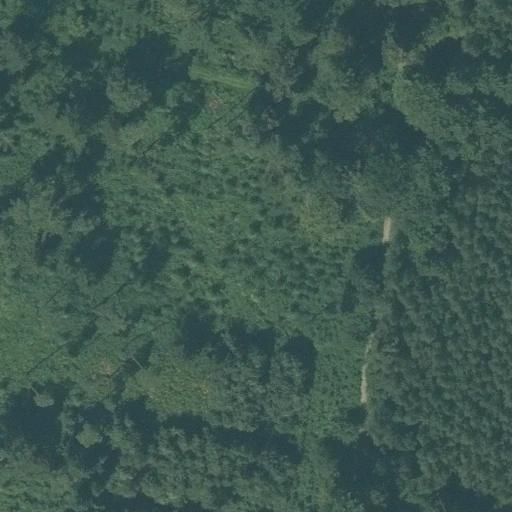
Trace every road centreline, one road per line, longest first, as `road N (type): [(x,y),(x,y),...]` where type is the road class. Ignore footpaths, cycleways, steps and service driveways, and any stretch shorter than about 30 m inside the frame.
road 1 (track): [(421,0),(351,511)]
road 2 (track): [(405,142),(0,24)]
